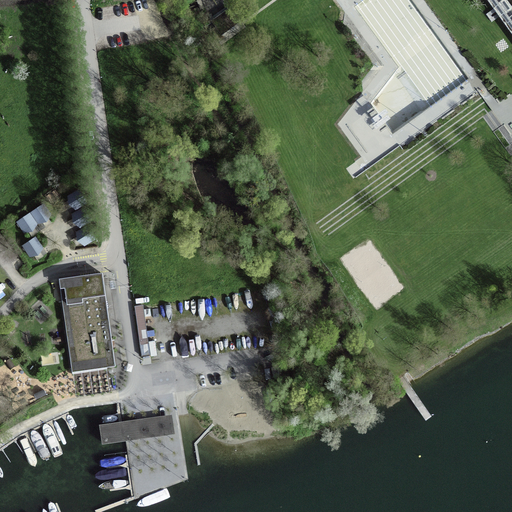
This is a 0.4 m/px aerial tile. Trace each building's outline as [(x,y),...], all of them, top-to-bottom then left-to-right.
[(511,0),(486,0),(493,10),(486,15),(492,22),(499,17),(511,35),(511,0)] [(238,24),(228,9),(210,22),(221,36),(238,24)] [(78,191),(68,197),(75,210),(86,203),(78,191)] [(43,205),(31,213),(38,224),(50,216),(43,205)] [(83,209),(72,215),(79,228),(90,221),(83,209)] [(29,215),(17,223),(24,233),(36,225),(29,215)] [(87,227),(76,233),(84,246),(94,239),(87,227)] [(34,238),(23,246),(30,257),(41,249),(34,238)] [(107,369),(115,368),(103,275),(59,281),(75,397),(110,392),(107,369)] [(141,357),(150,356),(143,306),(134,307),(141,357)] [(10,358),(5,361),(10,369),(15,366),(10,358)] [(172,413),(134,418),(137,438),(175,433),(172,413)] [(134,418),(99,423),(102,443),(137,438),(134,418)]
